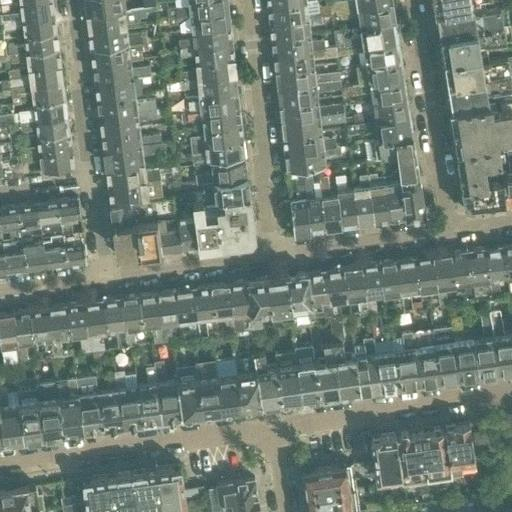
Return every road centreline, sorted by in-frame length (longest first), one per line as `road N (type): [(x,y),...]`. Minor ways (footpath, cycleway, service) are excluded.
road 1 (residential): [(271,435),(0,464)]
road 2 (residential): [(247,0),(271,255)]
road 3 (residential): [(271,435),(319,418),(511,390)]
road 4 (residential): [(448,231),(411,0)]
road 5 (residential): [(90,181),(71,0)]
road 6 (residential): [(271,255),(448,231)]
road 7 (residential): [(106,277),(271,255)]
